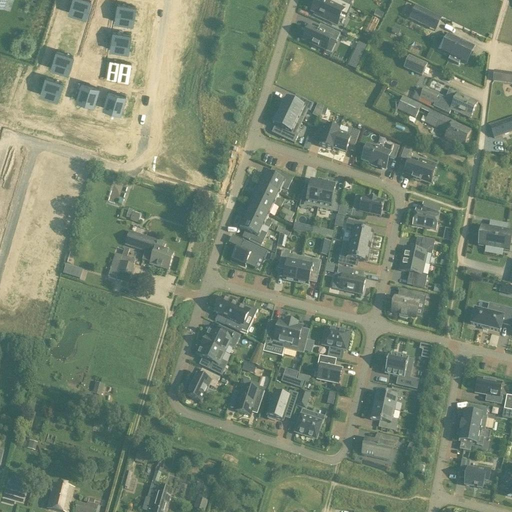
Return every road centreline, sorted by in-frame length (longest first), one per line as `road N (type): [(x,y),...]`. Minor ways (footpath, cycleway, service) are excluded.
road 1 (residential): [(373,324),(345,451),(324,459),(179,410),(173,389),(207,281)]
road 2 (track): [(447,324),(506,0)]
road 3 (residential): [(250,138),(399,192),(373,324)]
road 4 (residential): [(166,0),(136,165),(120,168),(38,143)]
road 5 (track): [(110,511),(167,316),(156,284)]
road 6 (residential): [(207,281),(373,324)]
road 7 (residential): [(433,498),(461,347)]
road 8 (residential): [(207,281),(250,138)]
road 9 (residential): [(250,138),(293,0)]
road 10 (residential): [(0,266),(38,143)]
